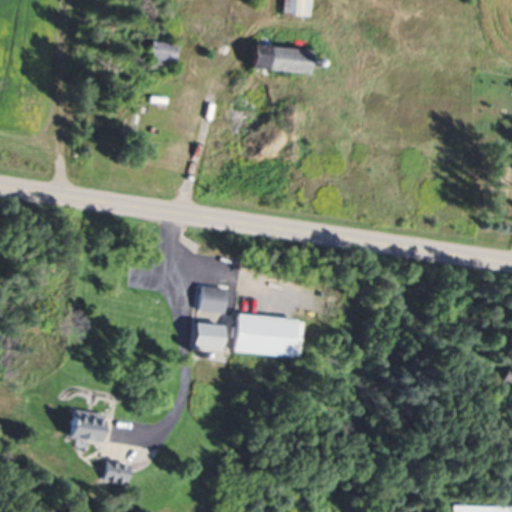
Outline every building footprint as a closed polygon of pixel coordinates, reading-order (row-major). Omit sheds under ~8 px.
[(310,0),(282,0),(283,16),(311,16),(310,0)] [(146,64),(174,69),(179,45),(150,40),(146,64)] [(311,75),(313,51),(254,45),(251,69),(311,75)] [(198,312),(224,313),(225,287),(200,286),(198,312)] [(293,357),(296,318),(236,313),(233,352),(293,357)] [(222,323),(195,323),(195,348),(222,349),(222,323)] [(511,390),(511,366),(509,365),(499,383),(511,390)] [(68,439),(103,439),(103,411),(69,411),(68,439)] [(124,485),(129,465),(106,459),(100,478),(124,485)]
